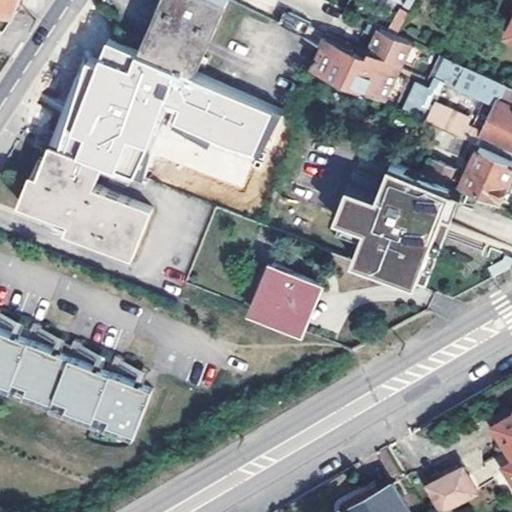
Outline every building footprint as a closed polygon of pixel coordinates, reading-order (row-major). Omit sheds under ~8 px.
[(229,0),(164,0),(142,50),(156,55),(180,65),(199,72),(229,0)] [(290,9),(285,21),(308,32),(314,20),(290,9)] [(414,39),(383,24),(372,47),(403,62),(414,39)] [(315,64),(388,98),(400,70),(399,70),(369,55),(335,40),(328,36),(315,64)] [(156,55),(142,50),(114,38),(110,48),(104,62),(92,57),(87,70),(82,68),(53,140),(106,162),(138,174),(163,111),(173,115),(168,127),(262,165),(285,107),(156,55)] [(372,47),(369,55),(399,70),(403,62),(372,47)] [(467,120),(460,132),(511,156),(511,84),(450,55),(441,75),(498,103),(486,129),(467,120)] [(511,156),(460,132),(440,123),(432,140),(466,156),(470,149),(479,153),(465,182),(502,199),(503,197),(508,199),(511,190),(511,156)] [(106,162),(53,140),(39,175),(33,173),(21,206),(58,221),(57,224),(66,229),(65,233),(135,259),(155,208),(97,186),(106,162)] [(390,156),(381,180),(384,182),(394,158),(390,156)] [(430,174),(394,158),(384,182),(381,180),(356,170),(338,215),(368,227),(354,260),(401,278),(425,288),(452,224),(443,221),(451,202),(459,206),(466,190),(453,184),(430,174)] [(437,158),(430,174),(453,184),(460,169),(437,158)] [(459,206),(451,202),(443,221),(452,224),(453,222),(459,206)] [(275,262),(256,309),(301,327),(320,280),(275,262)] [(155,385),(0,324),(0,382),(13,388),(16,380),(28,385),(25,393),(53,405),(56,396),(69,402),(65,410),(94,422),(98,413),(110,418),(106,427),(134,439),(155,385)] [(511,414),(497,423),(509,443),(483,457),(504,495),(511,490),(511,414)] [(455,449),(439,459),(452,482),(468,472),(455,449)] [(412,511),(394,480),(347,508),(349,511),(412,511)]
